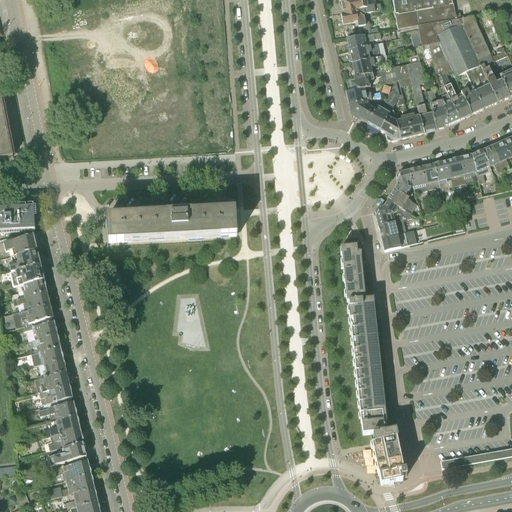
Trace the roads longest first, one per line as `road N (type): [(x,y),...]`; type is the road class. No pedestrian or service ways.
road 1 (trunk): [(349,511),(326,419),(281,0)]
road 2 (motorway): [(347,511),(321,401),(279,0)]
road 3 (trunk): [(251,0),(291,411),(316,511)]
road 4 (motorway): [(254,0),(296,418),(319,511)]
road 5 (residential): [(49,187),(128,511)]
road 6 (residential): [(258,178),(299,505)]
road 7 (residential): [(338,495),(318,387),(305,227)]
road 8 (residential): [(49,187),(258,178)]
road 9 (residential): [(12,0),(49,187)]
road 10 (residential): [(242,0),(258,178)]
road 11 (residential): [(379,163),(511,120)]
road 12 (residential): [(341,136),(315,0)]
road 13 (residential): [(295,133),(284,0)]
road 14 (tertiary): [(511,481),(382,511)]
